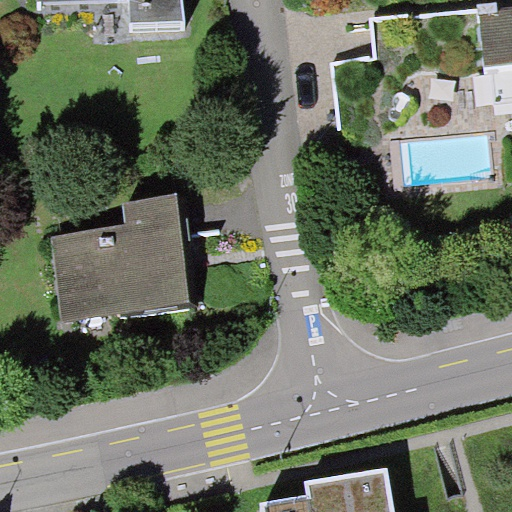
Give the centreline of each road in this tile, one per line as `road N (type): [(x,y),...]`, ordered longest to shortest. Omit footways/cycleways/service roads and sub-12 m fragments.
road 1 (residential): [(321,414),(258,0)]
road 2 (residential): [(0,478),(321,414)]
road 3 (residential): [(321,414),(511,367)]
